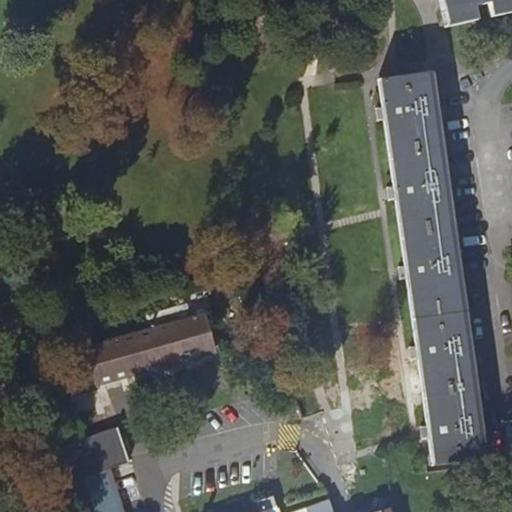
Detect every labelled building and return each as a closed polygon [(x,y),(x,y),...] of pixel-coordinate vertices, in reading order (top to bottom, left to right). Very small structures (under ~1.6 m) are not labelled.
[(492,18),(511,14),(511,0),(439,0),(440,1),(446,27),(476,22),(475,9),(489,5),(492,18)] [(432,74),(380,81),(437,465),(487,458),(436,100),(432,74)] [(208,313),(86,347),(96,386),(218,353),(208,313)] [(131,463),(119,426),(55,445),(74,511),(120,511),(108,469),(131,463)] [(333,511),(332,508),(330,503),(300,511),(268,511),(266,501),(250,505),(252,511),(333,511)]
